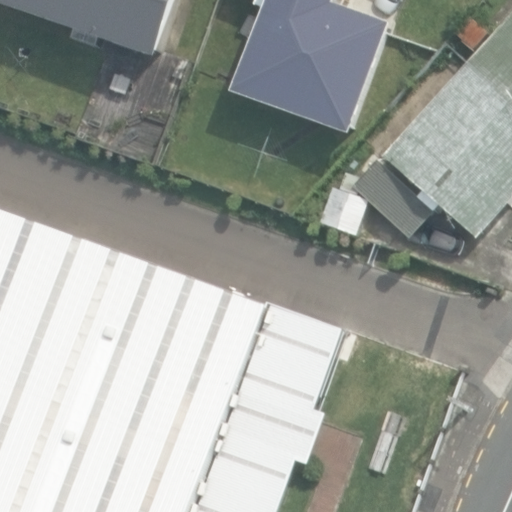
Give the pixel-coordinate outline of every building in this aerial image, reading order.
[(2,0),(1,5),(168,62),(171,51),(188,0),(2,0)] [(244,96),(360,137),(398,29),(342,9),(345,0),(268,0),(266,8),(274,10),(244,96)] [(461,35),(476,49),(493,30),(479,17),(461,35)] [(359,189),(417,241),(449,205),(486,239),(511,209),(511,21),(389,159),(427,192),(423,197),(383,162),(359,189)] [(355,196),(363,180),(349,176),(344,191),(336,189),(326,224),(364,235),(370,200),(355,196)] [(0,511),(285,511),(303,462),(314,466),(331,416),(320,412),(348,333),(0,209),(0,511)]
